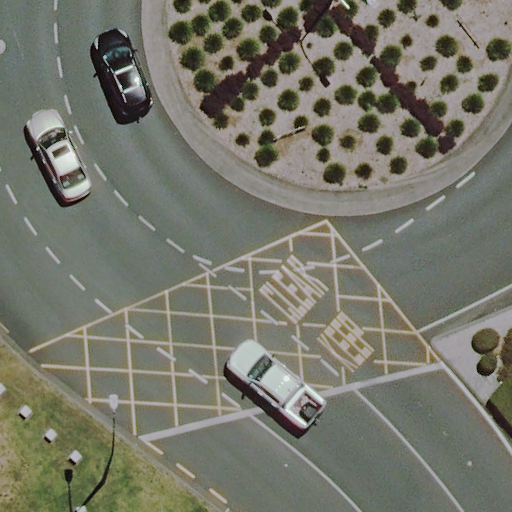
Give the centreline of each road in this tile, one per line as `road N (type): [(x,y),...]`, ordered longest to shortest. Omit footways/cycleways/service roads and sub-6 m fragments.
road 1 (tertiary): [(511,235),(456,271),(365,296),(190,267)]
road 2 (tertiary): [(190,267),(119,220),(64,155),(28,78),(14,0)]
road 3 (unclassified): [(407,511),(190,267)]
